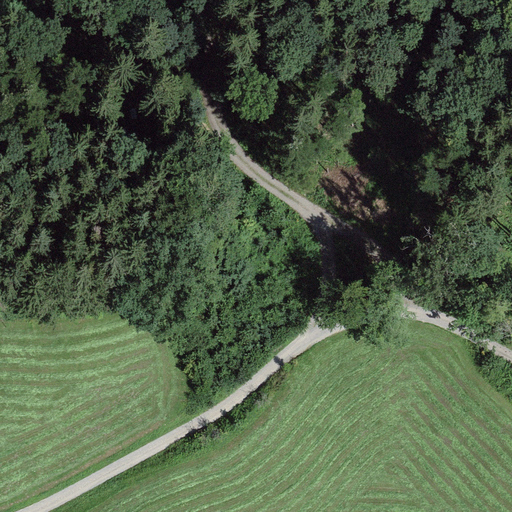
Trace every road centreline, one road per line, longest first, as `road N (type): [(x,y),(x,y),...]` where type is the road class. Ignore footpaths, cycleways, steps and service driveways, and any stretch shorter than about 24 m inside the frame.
road 1 (track): [(33,511),(219,412),(301,338),(363,317),(416,311),(511,352)]
road 2 (track): [(207,0),(218,132),(260,179),(330,224),(339,263),(334,288),(301,338)]
